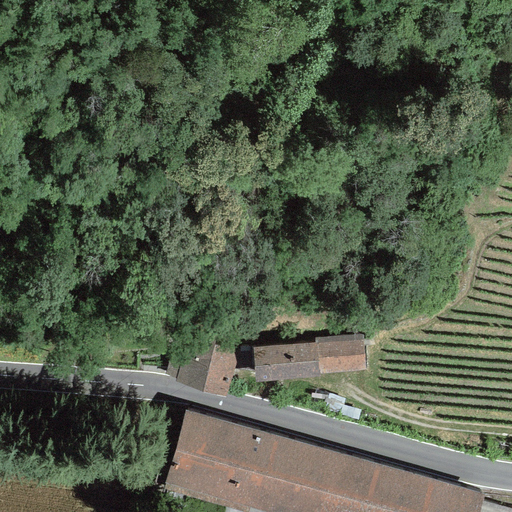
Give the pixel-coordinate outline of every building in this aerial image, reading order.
[(176,378),(175,381),(224,396),(236,353),(220,348),(223,340),(191,330),(184,354),(176,378)] [(315,343),(318,374),(365,370),(362,335),(314,338),(315,343)] [(315,343),(252,348),(256,382),(318,376),(318,374),(315,343)] [(176,378),(184,354),(171,350),(164,374),(176,378)] [(184,410),(162,489),(241,511),(247,511),(248,508),(263,511),(479,511),(484,495),(184,410)]
